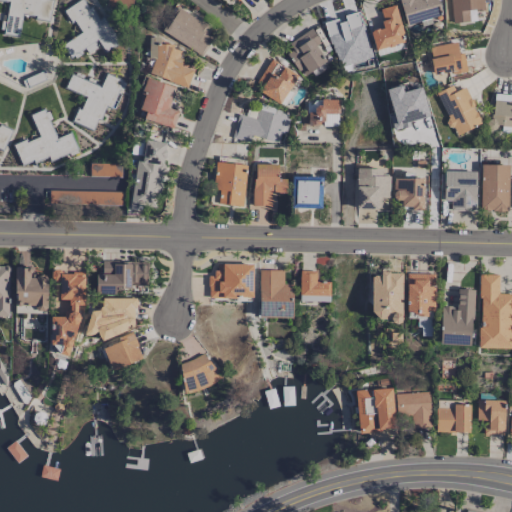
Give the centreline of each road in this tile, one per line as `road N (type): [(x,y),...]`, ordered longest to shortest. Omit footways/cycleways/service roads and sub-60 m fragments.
road 1 (residential): [(511,243),(35,237)]
road 2 (residential): [(35,237),(35,183),(0,184),(221,13),(247,38)]
road 3 (residential): [(304,0),(251,31),(206,113),(172,322)]
road 4 (residential): [(511,475),(458,466),(376,472),(279,511)]
